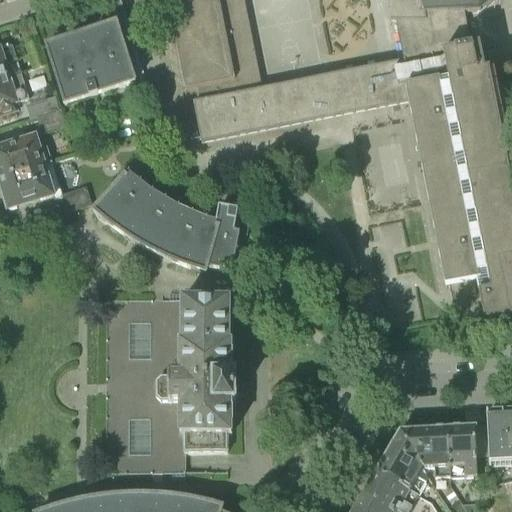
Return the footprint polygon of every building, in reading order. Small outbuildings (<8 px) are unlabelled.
[(456,327),(461,326),(483,322),(485,327),(511,321),(511,190),(488,73),(485,74),(479,48),(470,49),(463,14),(479,14),(495,0),(386,0),(391,25),(396,24),(404,63),(263,91),(244,0),(166,0),(185,92),(197,90),(200,104),(193,105),(202,146),(412,105),(456,327)] [(112,92),(135,85),(117,26),(93,33),(69,40),(46,48),(65,107),(88,100),(112,92)] [(49,67),(46,68),(38,43),(26,46),(34,72),(30,73),(33,80),(51,74),(49,67)] [(0,81),(21,75),(12,47),(0,51),(0,81)] [(21,75),(0,81),(0,117),(16,112),(14,106),(29,101),(21,75)] [(43,135),(66,128),(61,113),(36,121),(41,136),(43,135)] [(53,166),(48,150),(42,152),(39,141),(0,153),(0,152),(0,181),(0,183),(53,166)] [(54,201),(63,199),(53,166),(0,183),(6,201),(3,203),(5,209),(9,212),(15,210),(17,207),(52,196),(54,201)] [(236,259),(237,252),(244,214),(220,210),(217,224),(207,221),(188,213),(179,210),(157,196),(153,194),(128,175),(94,214),(109,226),(124,238),(129,240),(140,247),(157,256),(166,261),(173,264),(191,271),(207,276),(208,271),(218,272),(222,273),(227,271),(231,268),(234,265),(236,259)] [(87,189),(65,195),(70,211),(92,204),(87,189)] [(297,261),(306,252),(295,241),(286,250),(297,261)] [(236,406),(236,387),(236,379),(232,379),(232,347),(230,347),(230,304),(183,304),(183,347),(181,347),(181,379),(161,379),(156,384),(156,400),(161,405),(181,405),(181,438),(185,438),(185,456),(228,456),(228,438),(232,438),(232,406),(236,406)] [(511,415),(487,417),(490,471),(511,469),(511,415)] [(451,482),(477,481),(475,432),(448,433),(450,481),(451,482)] [(435,482),(450,481),(448,433),(402,435),(424,472),(434,472),(435,482)] [(418,481),(424,472),(402,435),(378,476),(418,500),(427,486),(418,481)] [(365,499),(387,511),(412,511),(413,511),(412,511),(418,500),(378,476),(365,499)] [(222,511),(223,510),(215,508),(207,506),(188,502),(176,500),(170,499),(151,498),(137,498),(133,498),(114,499),(98,501),(77,505),(59,510),(53,511),(222,511)] [(387,511),(365,499),(357,511),(387,511)]
